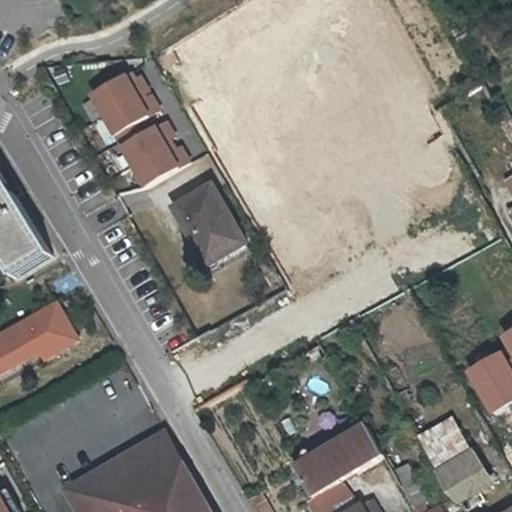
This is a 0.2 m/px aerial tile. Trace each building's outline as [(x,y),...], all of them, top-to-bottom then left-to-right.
[(127,79),(89,100),(113,142),(151,120),(127,79)] [(158,131),(120,152),(144,194),(182,173),(158,131)] [(0,164),(0,249),(17,279),(54,257),(0,164)] [(174,215),(208,273),(246,251),(211,192),(174,215)] [(58,299),(0,334),(0,382),(41,358),(46,367),(85,343),(58,299)] [(418,437),(438,472),(472,453),(451,418),(418,437)] [(337,441),(356,472),(384,456),(366,424),(337,441)] [(212,511),(166,436),(69,493),(80,511),(212,511)] [(331,445),(322,450),(341,481),(356,472),(337,441),(331,445)] [(297,466),(314,497),(339,482),(341,481),(322,450),(297,466)] [(457,500),(489,485),(472,453),(438,472),(448,489),(457,500)] [(413,505),(424,498),(405,464),(393,471),(413,505)] [(322,511),(370,511),(364,501),(362,501),(354,506),(341,481),(339,482),(314,497),(322,510),(322,511)] [(9,511),(0,495),(0,511),(9,511)] [(255,511),(275,511),(267,495),(251,503),(255,511)]
